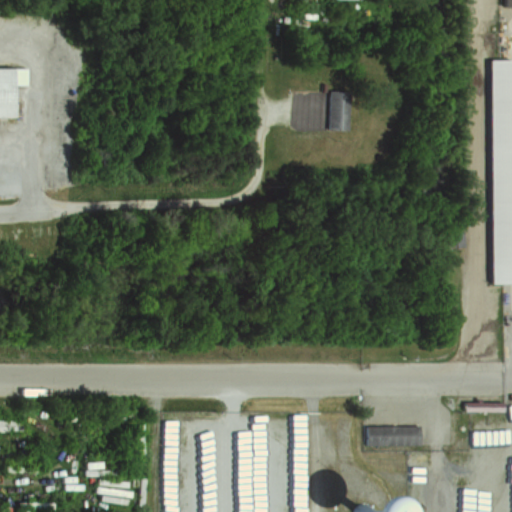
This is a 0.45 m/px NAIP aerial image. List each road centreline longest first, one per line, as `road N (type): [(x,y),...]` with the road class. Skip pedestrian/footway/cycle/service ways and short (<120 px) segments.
road 1 (residential): [(0,374),(511,381)]
road 2 (residential): [(257,0),(259,181),(247,191),(0,208)]
